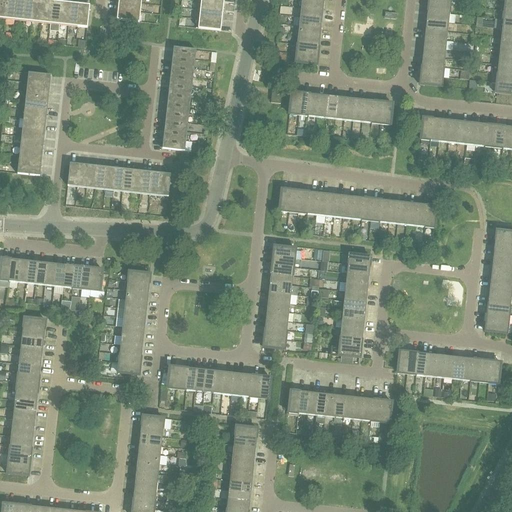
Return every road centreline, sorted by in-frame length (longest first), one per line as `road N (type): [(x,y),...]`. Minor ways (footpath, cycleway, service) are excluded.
road 1 (residential): [(55,384),(127,392),(115,500),(43,492)]
road 2 (residential): [(101,229),(203,227),(225,158)]
road 3 (residential): [(433,187),(267,166)]
road 4 (residential): [(380,334),(388,267),(475,276)]
road 5 (residential): [(160,350),(167,285),(252,295)]
road 6 (residential): [(61,147),(68,83),(149,92)]
road 7 (residential): [(252,295),(267,166)]
road 8 (residential): [(225,158),(252,35)]
